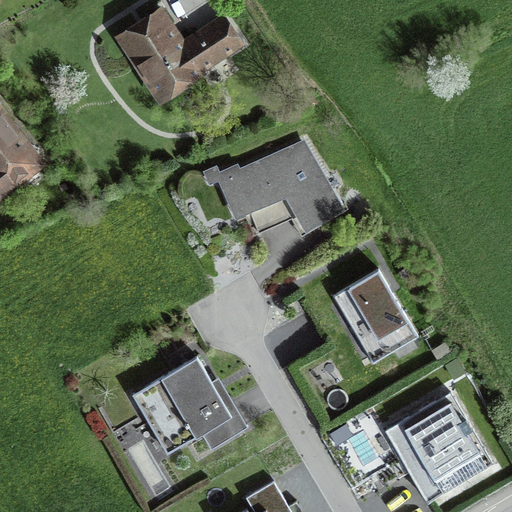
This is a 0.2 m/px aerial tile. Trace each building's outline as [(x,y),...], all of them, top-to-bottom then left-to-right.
[(126,44),(161,98),(201,71),(200,69),(240,42),(223,16),(182,43),(175,33),(171,35),(167,29),(170,26),(159,9),(142,20),(148,31),(129,43),(128,42),(126,44)] [(0,192),(39,162),(0,112),(0,192)] [(232,173),(246,205),(285,188),(306,225),(340,205),(303,141),(232,173)] [(378,268),(333,294),(373,363),(418,337),(378,268)] [(148,420),(167,452),(202,431),(211,447),(240,430),(196,355),(151,382),(152,383),(144,388),(159,414),(148,420)] [(385,429),(427,500),(493,462),(451,391),(385,429)] [(293,511),(274,479),(246,496),(256,511),(249,511),(247,508),(239,511),(293,511)]
